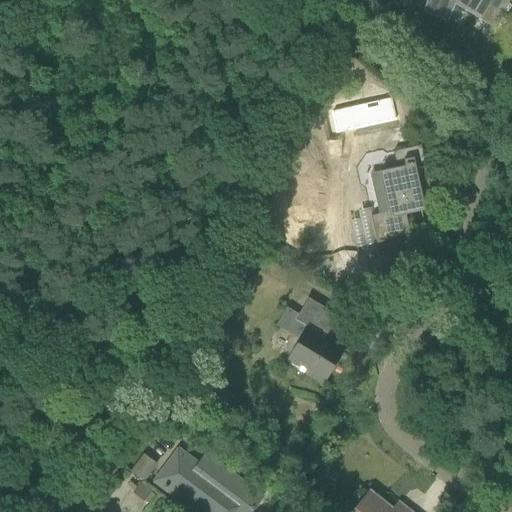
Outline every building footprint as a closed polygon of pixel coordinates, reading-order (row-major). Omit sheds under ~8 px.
[(423,0),(443,17),(455,5),(467,13),(471,7),(499,24),(506,13),(507,13),(511,7),(510,6),(511,3),(511,2),(507,0),(423,0)] [(393,95),(336,108),(341,130),(398,118),(393,95)] [(396,169),(369,175),(378,215),(370,217),(376,244),(376,245),(391,242),(390,240),(408,236),(408,238),(411,238),(406,216),(425,212),(415,166),(425,164),(421,146),(401,151),(392,153),(396,169)] [(357,226),(335,231),(339,245),(360,240),(357,226)] [(345,274),(348,284),(369,279),(367,269),(345,274)] [(288,306),(276,325),(301,340),(286,363),(306,375),(323,386),(324,385),(322,383),(343,349),(345,350),(346,349),(331,340),(328,345),(323,342),(329,333),(318,326),(328,311),(309,299),(299,314),(288,306)] [(250,480),(243,489),(200,458),(194,466),(177,454),(156,483),(196,511),(254,511),(268,493),(250,480)] [(143,482),(156,465),(143,456),(131,473),(143,482)] [(140,484),(133,492),(143,500),(150,491),(140,484)] [(393,511),(369,493),(353,511),(393,511)]
